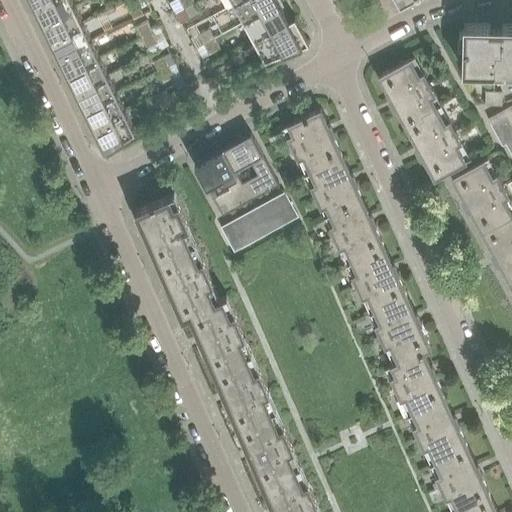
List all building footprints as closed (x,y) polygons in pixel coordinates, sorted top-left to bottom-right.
[(74,5),(71,0),(39,0),(34,3),(43,20),(74,5)] [(127,0),(123,2),(129,13),(140,7),(136,0),(127,0)] [(178,0),(172,0),(169,2),(175,12),(183,8),(178,0)] [(243,21),(278,2),(277,0),(239,0),(233,4),(243,21)] [(183,8),(189,18),(200,12),(194,1),(183,8)] [(278,2),(243,21),(253,39),(288,20),(288,19),(278,2)] [(43,20),(51,37),(82,22),(74,5),(43,20)] [(183,8),(175,12),(181,23),(189,18),(183,8)] [(308,42),(294,16),(288,19),(288,20),(253,39),(264,59),(308,42)] [(140,36),(152,31),(147,20),(135,26),(140,36)] [(463,67),(511,68),(511,21),(465,20),(464,27),(459,30),(458,41),(464,43),(463,67)] [(51,37),(60,54),(91,39),(82,22),(51,37)] [(197,33),(203,44),(214,37),(208,27),(197,33)] [(140,36),(146,47),(157,42),(152,31),(140,36)] [(203,44),(208,54),(220,48),(214,37),(203,44)] [(60,54),(68,72),(99,56),(91,39),(60,54)] [(203,44),(196,47),(202,58),(208,54),(203,44)] [(157,71),(169,65),(164,55),(152,60),(157,71)] [(68,72),(76,89),(108,74),(99,56),(68,72)] [(395,107),(403,122),(439,102),(413,56),(409,58),(378,75),(390,97),(388,98),(393,108),(395,107)] [(233,72),(227,61),(211,70),(216,78),(233,72)] [(157,71),(162,82),(174,76),(169,65),(157,71)] [(76,89),(85,106),(116,91),(108,74),(76,89)] [(188,93),(185,85),(168,93),(173,103),(188,93)] [(503,87),(487,87),(487,102),(503,102),(503,87)] [(85,106),(93,123),(125,108),(116,91),(85,106)] [(469,158),(439,102),(403,122),(416,145),(414,146),(419,156),(421,155),(434,178),(469,158)] [(511,103),(489,116),(504,142),(507,140),(511,150),(511,103)] [(134,128),(134,127),(125,108),(93,123),(105,146),(134,128)] [(283,126),(304,171),(341,154),(332,134),(334,133),(329,123),(327,124),(320,108),(287,123),(287,124),(283,126)] [(278,183),(250,132),(222,147),(250,199),(278,183)] [(194,162),(194,163),(222,214),(250,199),(222,147),(194,162)] [(304,171),(326,219),(363,202),(354,184),(356,183),(352,172),(350,173),(341,154),(304,171)] [(469,208),(480,230),(511,212),(511,203),(486,157),(451,176),(463,199),(461,200),(467,209),(469,208)] [(297,216),(284,192),(220,227),(234,251),(297,216)] [(196,244),(173,193),(168,195),(168,194),(135,208),(142,224),(140,225),(145,235),(147,235),(158,260),(196,244)] [(326,219),(348,267),(385,250),(373,224),(375,223),(370,213),(368,214),(363,202),(326,219)] [(496,263),(498,262),(510,284),(511,282),(511,212),(480,230),(493,252),(491,254),(496,263)] [(218,296),(196,244),(158,260),(167,280),(165,281),(169,292),(171,291),(182,314),(189,311),(218,296)] [(391,263),(385,250),(348,267),(370,315),(407,298),(396,274),(398,273),(393,262),(391,263)] [(197,334),(197,335),(201,345),(203,344),(212,365),(252,350),(227,292),(218,296),(189,311),(199,334),(197,334)] [(370,315),(392,363),(423,351),(430,347),(419,323),(421,322),(416,312),(414,313),(407,298),(370,315)] [(221,391),(222,392),(226,401),(228,400),(237,421),(276,406),(252,350),(212,365),(223,390),(221,391)] [(429,365),(423,351),(392,363),(385,365),(408,414),(444,397),(434,376),(436,375),(431,364),(429,365)] [(466,445),(457,425),(459,424),(454,414),(452,415),(444,397),(408,414),(430,462),(466,445)] [(246,447),(246,448),(250,458),(252,457),(261,477),(301,463),(276,406),(237,421),(247,446),(246,447)] [(488,494),(480,474),(482,473),(477,463),(475,464),(466,445),(430,462),(452,510),(488,494)] [(270,503),(270,504),(273,511),(321,511),(301,463),(261,477),(272,503),(270,503)] [(441,492),(436,481),(432,483),(437,494),(441,492)] [(496,511),(488,494),(452,510),(452,511),(496,511)]
